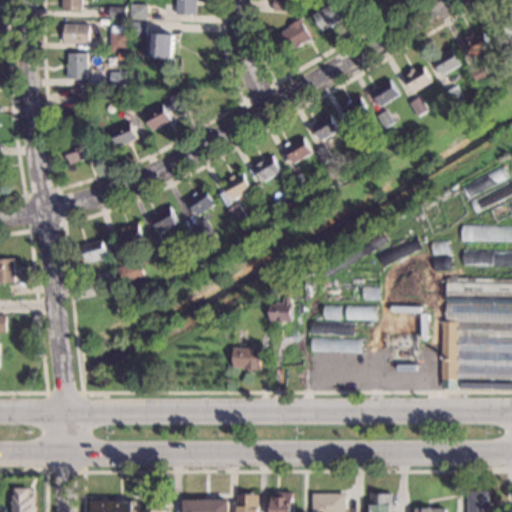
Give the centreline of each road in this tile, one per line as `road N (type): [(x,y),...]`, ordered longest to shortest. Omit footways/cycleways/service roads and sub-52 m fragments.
road 1 (residential): [(443,0),(208,146),(63,207),(0,220)]
road 2 (primary): [(60,458),(511,455)]
road 3 (primary): [(511,410),(62,410)]
road 4 (residential): [(62,410),(31,108),(29,0)]
